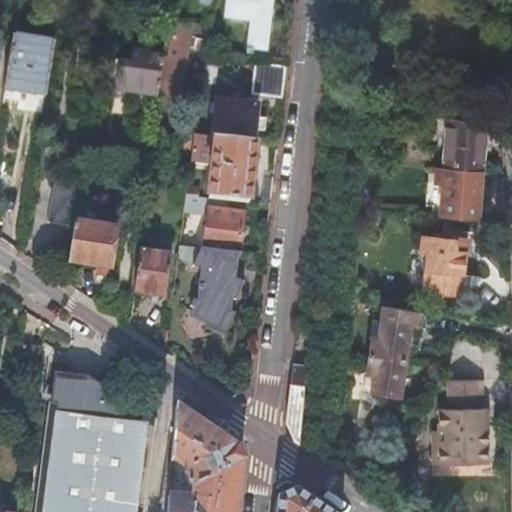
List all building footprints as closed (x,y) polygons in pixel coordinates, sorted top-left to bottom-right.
[(224,0),(222,18),(245,21),(241,47),(263,50),(270,0),(224,0)] [(207,31),(171,25),(164,73),(184,76),(188,52),(204,54),(207,31)] [(53,43),(11,36),(10,36),(2,90),(44,96),(53,43)] [(161,57),(131,53),(129,63),(111,60),(109,75),(119,77),(117,91),(155,97),(161,57)] [(213,55),(204,54),(200,78),(210,79),(213,55)] [(251,94),(281,99),(285,67),(255,62),(251,94)] [(216,104),(212,141),(251,144),(255,107),(237,106),(238,99),(229,97),(228,105),(216,104)] [(472,137),(473,121),(438,118),(436,147),(444,147),(443,167),(480,170),(483,138),(472,137)] [(177,129),(176,138),(192,140),(193,132),(177,129)] [(380,132),(366,131),(366,143),(379,144),(380,132)] [(212,141),(192,140),(188,163),(207,166),(204,192),(185,190),(184,197),(209,199),(249,204),(255,145),(251,144),(212,141)] [(480,170),(443,167),(434,167),(433,183),(441,184),(439,216),(476,220),(480,170)] [(73,222),(79,187),(52,184),(46,223),(72,227),(73,222)] [(209,199),(184,197),(182,213),(207,217),(202,250),(238,255),(243,215),(208,210),(209,199)] [(72,227),(66,261),(108,269),(115,229),(73,222),(72,227)] [(453,236),(452,239),(430,237),(425,291),(461,295),(465,253),(467,253),(469,237),(453,236)] [(202,250),(177,247),(175,261),(199,272),(195,303),(192,301),(187,309),(192,313),(190,318),(208,322),(204,329),(222,339),(235,316),(230,312),(231,300),(235,302),(243,286),(234,279),(238,255),(202,250)] [(138,251),(132,293),(162,297),(169,255),(138,251)] [(414,311),(383,307),(378,337),(372,336),(368,357),(405,361),(414,311)] [(17,345),(12,378),(33,381),(37,349),(17,345)] [(405,361),(368,357),(365,374),(372,375),(368,394),(398,400),(405,361)] [(305,366),(292,366),(285,423),(294,440),(298,443),(305,366)] [(140,511),(151,417),(95,380),(50,373),(34,511),(140,511)] [(433,408),(434,461),(487,460),(485,406),(482,407),(481,379),(447,380),(448,408),(433,408)] [(231,445),(175,407),(170,461),(181,462),(184,466),(178,469),(180,474),(182,473),(188,486),(193,487),(194,498),(189,503),(183,503),(181,499),(167,497),(165,511),(234,511),(240,466),(231,445)] [(277,496),(275,511),(330,511),(295,488),(277,496)]
